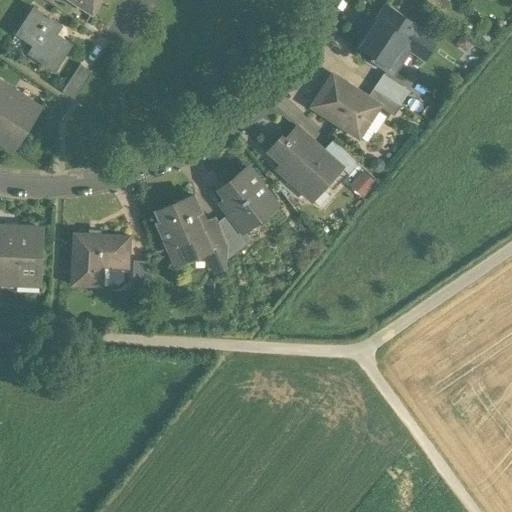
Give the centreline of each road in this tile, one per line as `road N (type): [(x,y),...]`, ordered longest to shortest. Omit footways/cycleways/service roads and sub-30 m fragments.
road 1 (track): [(511,250),(359,353),(0,340)]
road 2 (residential): [(0,181),(59,185),(150,172),(222,134),(266,92),(332,0)]
road 3 (track): [(359,353),(470,511)]
